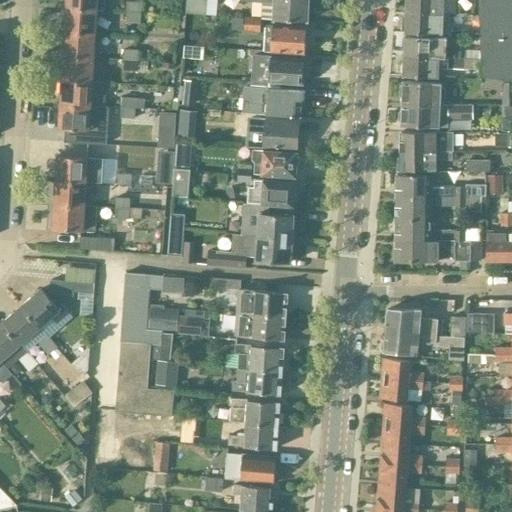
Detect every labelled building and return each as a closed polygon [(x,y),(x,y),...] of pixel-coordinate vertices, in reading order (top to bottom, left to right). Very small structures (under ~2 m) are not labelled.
[(67,0),(67,6),(98,9),(98,8),(106,9),(106,0),(67,0)] [(209,11),(209,0),(189,0),(190,11),(209,11)] [(275,19),(308,20),(308,0),(255,0),(255,1),(262,2),(262,3),(262,18),(275,19)] [(406,0),(406,11),(444,13),(450,13),(456,13),(456,0),(406,0)] [(511,79),(511,0),(477,0),(479,13),(481,59),(481,69),(482,76),(511,79)] [(142,2),(127,2),(126,11),(141,12),(142,2)] [(67,6),(66,27),(97,29),(98,9),(67,6)] [(126,22),(141,23),(141,12),(126,11),(126,22)] [(406,11),(405,31),(443,33),(449,33),(450,13),(444,13),(406,11)] [(243,31),(260,32),(261,18),(244,16),(243,31)] [(306,27),(267,24),(265,51),(272,52),(272,50),(304,53),(304,49),(308,46),(309,42),(305,38),(306,27)] [(66,27),(65,54),(95,55),(97,29),(66,27)] [(404,54),(439,56),(446,56),(447,36),(405,34),(405,36),(402,36),(402,49),(404,49),(404,54)] [(205,60),(207,45),(188,42),(185,57),(205,60)] [(124,57),(124,59),(138,60),(138,58),(139,50),(125,49),(124,57)] [(452,57),(464,58),(464,57),(465,50),(452,49),(452,57)] [(63,78),(94,79),(95,55),(65,54),(63,78)] [(449,57),(446,57),(439,56),(404,54),(404,60),(401,61),(401,69),(403,72),(403,75),(438,76),(439,67),(449,68),(449,57)] [(254,61),(252,79),(270,80),(303,83),(305,59),(272,57),(254,55),(254,61)] [(465,58),(465,68),(481,69),(481,59),(465,58)] [(124,59),(123,70),(138,70),(138,60),(124,59)] [(63,78),(62,102),(93,104),(92,106),(105,107),(105,104),(106,82),(94,81),(94,79),(63,78)] [(206,104),(208,81),(185,80),(184,103),(206,104)] [(400,86),(400,95),(403,98),(403,103),(443,103),(443,99),(446,96),(446,88),(443,87),(443,82),(441,82),(403,81),(403,83),(400,86)] [(511,82),(501,82),(501,106),(511,106),(511,82)] [(246,96),(244,111),(266,113),(299,115),(300,99),(302,99),(303,90),(268,87),(246,86),(246,96)] [(121,105),(121,107),(135,108),(135,106),(136,98),(135,98),(122,97),(121,105)] [(62,102),(60,127),(67,128),(66,141),(106,143),(108,107),(105,107),(92,106),(93,104),(62,102)] [(403,103),(402,125),(439,126),(448,127),(449,120),(473,120),(473,104),(443,105),(443,103),(403,103)] [(121,107),(121,117),(135,118),(135,108),(121,107)] [(180,133),(197,134),(198,111),(182,110),(180,133)] [(178,112),(161,111),(158,149),(176,150),(178,112)] [(301,144),(302,135),(299,135),(299,121),(265,119),(264,145),(298,147),(298,144),(301,144)] [(435,129),(401,130),(401,150),(453,150),(453,132),(435,131),(435,129)] [(298,155),(298,152),(265,150),(253,149),(253,159),(257,164),(257,172),(296,175),(297,163),(301,156),(298,155)] [(453,159),(453,150),(401,150),(401,155),(397,158),(397,170),(436,170),(436,159),(453,159)] [(57,155),(55,180),(86,182),(88,182),(101,183),(103,158),(57,155)] [(490,161),(466,161),(466,171),(491,171),(490,161)] [(252,165),(239,164),(238,173),(251,174),(252,165)] [(174,168),(172,195),(188,196),(190,169),(174,168)] [(454,186),(448,186),(433,186),(432,172),(397,172),(396,194),(422,194),(454,195),(454,186)] [(117,173),(116,184),(132,185),(132,174),(117,173)] [(250,185),(248,201),(295,205),(295,202),(298,199),(299,195),(296,191),(297,181),(265,178),(257,178),(256,186),(250,185)] [(55,180),(53,204),(84,206),(84,205),(86,182),(55,180)] [(457,186),(454,186),(454,195),(466,195),(467,186),(465,186),(457,186)] [(396,194),(396,217),(432,217),(432,203),(436,205),(448,205),(454,205),(454,207),(466,207),(467,195),(454,195),(396,194)] [(116,198),(115,207),(129,208),(130,199),(116,198)] [(241,202),(239,233),(246,234),(292,238),(293,230),(295,227),(295,226),(296,220),(294,218),(294,214),(267,212),(268,204),(241,202)] [(53,204),(52,229),(91,231),(92,231),(95,231),(96,206),(87,205),(84,205),(84,206),(53,204)] [(115,207),(115,217),(129,218),(129,208),(115,207)] [(168,240),(167,255),(168,255),(181,256),(181,255),(182,241),(184,213),(170,212),(168,240)] [(486,229),(486,259),(508,259),(508,213),(500,213),(500,229),(486,229)] [(454,229),(452,229),(432,229),(432,228),(432,217),(396,217),(395,238),(454,239),(454,229)] [(454,239),(466,240),(466,229),(454,229),(454,239)] [(234,233),(233,244),(236,244),(236,252),(247,253),(247,255),(257,255),(257,259),(290,262),(290,260),(293,258),(293,257),(293,250),(292,248),(292,238),(246,234),(239,233),(234,233)] [(470,260),(470,240),(467,240),(466,240),(454,239),(395,238),(395,262),(438,260),(438,257),(454,257),(454,261),(461,261),(470,261),(470,260)] [(470,260),(471,260),(481,260),(481,259),(482,240),(481,240),(470,240),(470,260)] [(208,251),(207,264),(216,265),(246,268),(247,255),(247,253),(236,252),(217,250),(217,251),(208,251)] [(162,275),(125,272),(124,284),(149,285),(149,287),(161,288),(162,275)] [(286,315),(288,292),(241,288),(242,281),(210,278),(209,286),(240,289),(238,312),(286,315)] [(50,279),(49,293),(74,295),(74,290),(79,291),(92,292),(92,293),(94,283),(86,282),(63,280),(62,280),(50,279)] [(120,340),(120,341),(150,343),(161,344),(162,329),(146,328),(149,287),(149,285),(124,284),(120,340)] [(58,306),(43,289),(23,306),(41,328),(52,319),(56,323),(69,313),(61,303),(58,306)] [(470,330),(486,330),(485,311),(498,310),(498,300),(469,301),(470,330)] [(23,306),(4,323),(22,344),(41,328),(23,306)] [(433,336),(437,336),(438,319),(421,317),(422,308),(415,308),(415,307),(387,308),(385,331),(410,334),(411,329),(434,331),(433,336)] [(236,335),(284,339),(286,315),(238,312),(236,335)] [(452,332),(452,336),(464,337),(466,337),(466,336),(466,333),(466,318),(466,316),(452,315),(452,332)] [(202,317),(185,316),(180,316),(179,334),(201,335),(202,317)] [(22,344),(4,323),(0,326),(0,357),(2,361),(8,367),(18,359),(29,371),(38,363),(27,350),(26,350),(21,345),(22,344)] [(384,351),(418,354),(418,341),(419,341),(432,342),(436,342),(437,336),(433,336),(434,331),(411,329),(410,334),(385,331),(384,351)] [(161,345),(160,359),(160,360),(170,361),(172,334),(162,333),(161,345)] [(37,341),(48,354),(57,346),(45,334),(37,341)] [(432,342),(432,345),(449,346),(449,359),(464,359),(464,337),(452,336),(442,336),(437,336),(436,342),(432,342)] [(120,341),(119,363),(149,365),(150,343),(120,341)] [(240,353),(239,367),(282,369),(284,346),(236,343),(235,352),(240,353)] [(152,360),(154,360),(160,360),(160,359),(161,345),(153,344),(152,360)] [(511,353),(496,354),(496,357),(496,361),(499,361),(499,362),(499,375),(511,375),(511,353)] [(468,354),(468,357),(468,363),(496,364),(496,361),(496,357),(496,354),(483,354),(468,354)] [(0,379),(2,382),(12,374),(2,361),(0,357),(0,379)] [(384,357),(381,377),(423,381),(424,372),(410,371),(411,359),(384,357)] [(147,387),(149,365),(119,363),(117,385),(147,387)] [(233,389),(281,393),(282,369),(239,367),(238,380),(233,380),(233,389)] [(449,382),(462,383),(463,375),(450,375),(449,382)] [(381,377),(379,397),(385,397),(407,400),(408,388),(423,389),(430,390),(431,382),(423,381),(381,377)] [(74,406),(93,391),(84,380),(84,379),(65,394),(74,406)] [(449,390),(462,391),(462,383),(449,382),(449,390)] [(174,389),(147,387),(117,385),(115,410),(171,415),(174,389)] [(495,404),(495,397),(495,396),(484,396),(484,401),(484,404),(495,404)] [(495,404),(511,404),(511,396),(495,397),(495,404)] [(230,421),(246,422),(278,425),(280,401),(232,397),(230,421)] [(385,402),(383,423),(425,426),(425,416),(412,415),(413,404),(385,402)] [(184,417),(157,415),(156,428),(182,430),(184,417)] [(461,420),(448,419),(447,428),(461,429),(461,420)] [(228,444),(277,447),(278,425),(246,422),(245,435),(229,433),(228,444)] [(382,443),(409,445),(410,432),(424,433),(425,426),(383,423),(382,443)] [(181,443),(182,430),(156,428),(155,441),(181,443)] [(511,436),(495,437),(495,444),(511,443),(511,436)] [(97,437),(95,465),(109,466),(112,438),(97,437)] [(123,468),(126,440),(112,438),(109,466),(123,468)] [(137,469),(139,441),(126,440),(123,468),(137,469)] [(151,470),(154,442),(139,441),(137,469),(151,470)] [(166,471),(169,443),(156,442),(153,470),(166,471)] [(382,443),(380,463),(422,466),(422,455),(409,454),(409,445),(382,443)] [(511,443),(495,444),(495,447),(495,451),(511,451),(511,443)] [(464,465),(476,466),(477,450),(464,450),(464,465)] [(276,456),(242,452),(242,454),(226,453),(224,477),(239,478),(274,482),(274,477),(277,477),(277,471),(274,471),(276,456)] [(460,458),(447,457),(446,468),(459,469),(460,458)] [(379,483),(406,485),(407,472),(421,472),(422,466),(380,463),(379,483)] [(205,489),(222,491),(223,479),(206,477),(205,489)] [(234,483),(233,494),(242,495),(242,503),(241,509),(272,511),(274,495),(270,494),(270,486),(243,484),(234,483)] [(377,502),(377,505),(418,507),(418,506),(419,499),(419,488),(406,487),(406,485),(379,483),(379,485),(377,502)] [(465,511),(478,511),(479,500),(466,499),(465,511)] [(148,511),(161,511),(162,503),(149,502),(148,511)]
